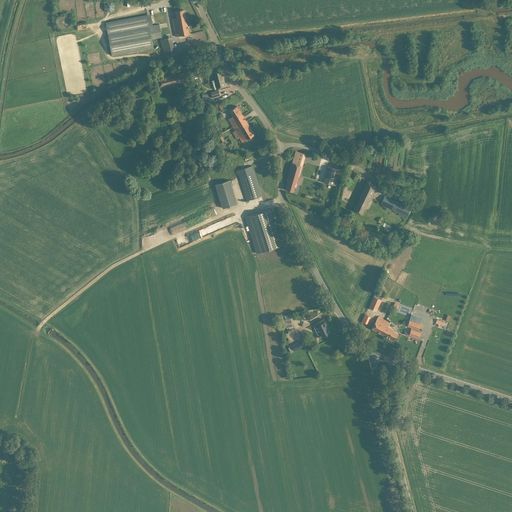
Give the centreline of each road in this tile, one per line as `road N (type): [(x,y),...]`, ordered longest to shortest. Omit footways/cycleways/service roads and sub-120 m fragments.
road 1 (track): [(281,198),(234,210),(118,264),(38,334)]
road 2 (unclassified): [(370,355),(285,209),(277,148)]
road 3 (unclassified): [(277,148),(197,0)]
road 4 (unclassified): [(411,511),(370,355)]
road 5 (unclassified): [(511,402),(370,355)]
